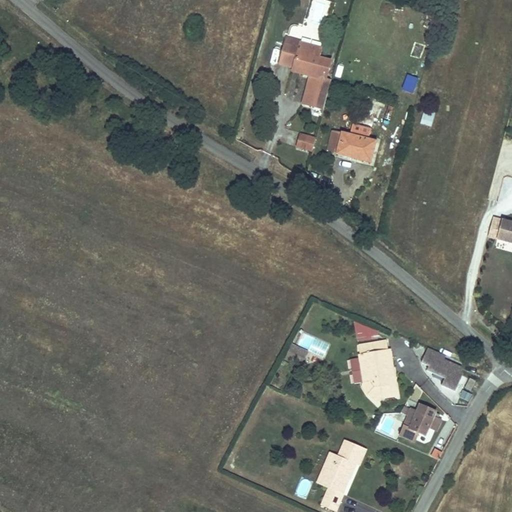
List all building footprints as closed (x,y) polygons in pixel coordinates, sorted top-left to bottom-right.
[(323,55),(325,45),(296,36),(288,62),(297,64),(320,72),(318,77),(312,104),(326,108),(333,79),(328,78),(333,58),(323,55)] [(320,72),(297,64),(296,70),(318,77),(320,72)] [(423,109),(421,123),(433,125),(436,111),(423,109)] [(235,129),(224,122),(220,130),(232,137),(235,129)] [(375,162),(380,143),(346,133),(336,130),(333,141),(343,143),(340,152),(375,162)] [(317,136),(300,132),(296,147),(313,151),(317,136)] [(343,143),(333,141),(331,149),(340,152),(343,143)] [(511,242),(511,222),(496,218),(491,237),(511,242)] [(355,326),(356,339),(379,337),(378,324),(355,326)] [(384,349),(382,337),(367,340),(369,352),(384,349)] [(384,366),(389,365),(387,349),(384,349),(369,352),(367,340),(354,342),(356,354),(351,355),(355,384),(361,383),(367,389),(363,396),(376,404),(380,397),(394,395),(390,372),(385,373),(384,366)] [(459,373),(457,365),(430,354),(432,349),(424,345),(418,361),(425,364),(423,368),(442,376),(438,383),(452,389),(459,373)] [(293,349),(288,346),(282,357),(288,360),(299,365),(302,359),(291,354),(293,349)] [(304,354),(293,349),(291,354),(302,359),(304,354)] [(355,384),(351,355),(342,356),(346,385),(355,384)] [(470,391),(475,382),(470,379),(465,388),(470,391)] [(462,390),(459,396),(469,401),(472,394),(462,390)] [(433,412),(434,411),(418,404),(414,411),(409,408),(409,409),(406,416),(397,435),(403,437),(412,441),(416,434),(416,432),(423,435),(427,427),(434,430),(439,419),(435,418),(431,416),(433,412)] [(366,448),(344,438),(337,453),(329,471),(321,468),(316,480),(326,485),(318,502),(333,509),(341,492),(339,491),(334,489),(341,475),(346,477),(347,478),(352,468),(348,466),(351,460),(354,462),(358,464),(366,448)] [(330,450),(321,468),(329,471),(337,453),(330,450)] [(341,475),(334,489),(339,491),(346,477),(341,475)]
